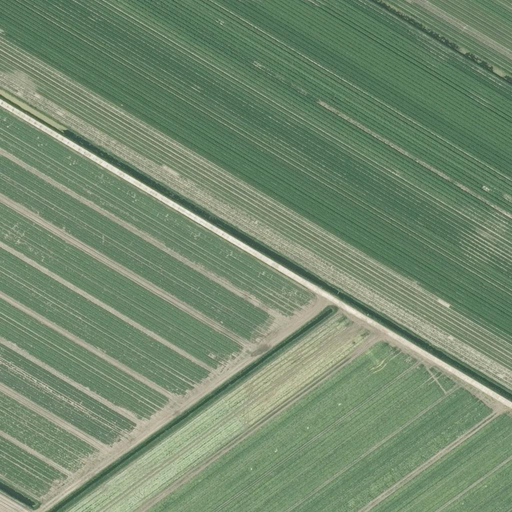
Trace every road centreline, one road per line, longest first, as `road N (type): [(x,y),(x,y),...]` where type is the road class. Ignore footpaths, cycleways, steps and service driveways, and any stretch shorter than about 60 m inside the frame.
road 1 (track): [(511,407),(0,104)]
road 2 (track): [(40,511),(329,299)]
